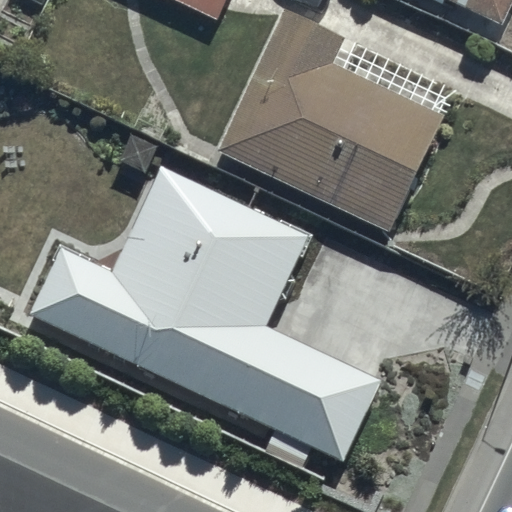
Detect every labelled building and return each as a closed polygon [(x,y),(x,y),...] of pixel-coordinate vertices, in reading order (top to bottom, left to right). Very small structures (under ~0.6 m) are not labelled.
[(163,0),(217,26),(229,0),(163,0)] [(511,0),(431,0),(502,34),(511,12),(511,0)] [(345,50),(283,23),(221,165),(393,240),(442,126),(333,78),(345,50)] [(261,464),(302,483),(313,460),(343,475),(382,393),(266,338),(308,251),(160,181),(112,281),(62,257),(29,325),(272,441),(261,464)] [(137,511),(152,482),(10,415),(20,394),(0,384),(0,511),(137,511)]
